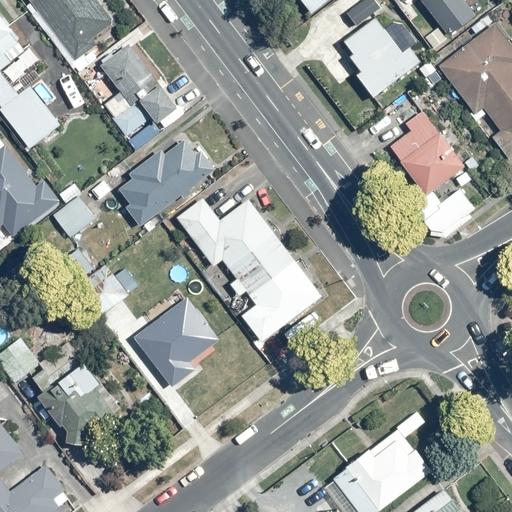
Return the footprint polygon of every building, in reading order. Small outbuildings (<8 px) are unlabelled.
[(97,0),(28,0),(78,63),(98,48),(90,38),(114,20),(97,0)] [(324,0),(297,0),(308,13),(324,0)] [(462,0),(420,0),(448,34),(473,14),(462,0)] [(0,68),(25,50),(0,15),(0,108),(29,147),(58,126),(28,85),(16,94),(0,72),(0,68)] [(356,72),(352,75),(369,99),(420,60),(410,46),(401,53),(374,18),(340,44),(348,55),(345,58),(356,72)] [(511,46),(495,23),(437,66),(476,118),(484,112),(498,130),(490,136),(508,160),(511,156),(511,46)] [(153,82),(126,44),(98,64),(118,93),(102,104),(134,151),(156,135),(150,125),(173,110),(165,98),(174,92),(163,76),(153,82)] [(408,206),(426,231),(441,233),(474,208),(456,184),(439,198),(432,189),(461,167),(419,111),(404,122),(409,129),(385,146),(422,196),(408,206)] [(212,169),(185,133),(116,185),(129,203),(125,206),(138,225),(212,169)] [(0,246),(58,199),(42,179),(37,183),(0,136),(0,246)] [(94,218),(76,196),(52,215),(69,237),(94,218)] [(219,220),(202,197),(176,217),(212,265),(221,258),(236,278),(229,283),(238,294),(245,289),(256,304),(241,315),(259,340),(319,295),(246,199),(219,220)] [(74,283),(94,267),(77,246),(57,262),(74,283)] [(109,266),(81,288),(103,315),(131,293),(109,266)] [(202,304),(196,308),(187,296),(142,330),(127,309),(108,324),(123,344),(135,335),(172,385),(191,371),(185,363),(219,338),(210,326),(215,322),(202,304)] [(21,334),(0,350),(0,363),(15,383),(26,375),(46,400),(54,394),(74,418),(97,401),(88,389),(101,379),(69,337),(41,359),(21,334)] [(60,491),(64,488),(44,461),(6,488),(0,479),(0,469),(22,454),(0,423),(0,511),(53,511),(58,509),(55,506),(66,499),(60,491)] [(372,511),(429,469),(396,427),(321,485),(342,511),(372,511)] [(457,511),(441,489),(409,511),(457,511)]
